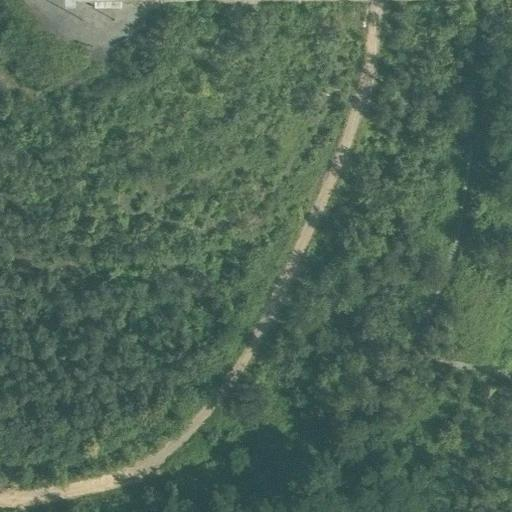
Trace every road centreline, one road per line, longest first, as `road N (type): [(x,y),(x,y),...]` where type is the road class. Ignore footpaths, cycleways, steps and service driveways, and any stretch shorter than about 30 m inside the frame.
road 1 (track): [(0,510),(88,507),(153,486),(199,453),(278,347),(354,181),(381,112),(390,0)]
road 2 (track): [(161,7),(128,43),(109,46),(73,37),(33,0)]
